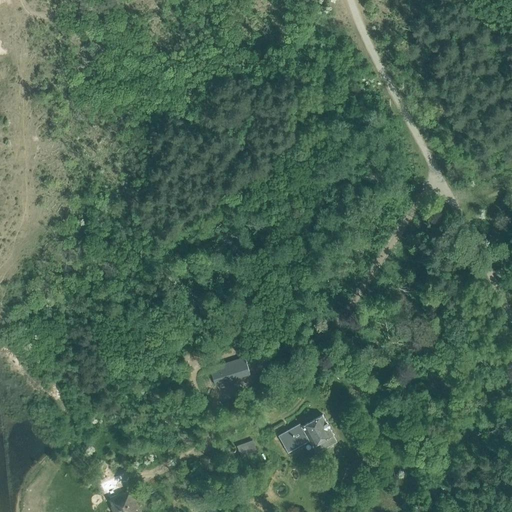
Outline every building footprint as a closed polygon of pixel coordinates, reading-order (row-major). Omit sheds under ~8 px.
[(249,374),(244,358),(216,366),(209,368),(214,385),(249,374)] [(310,440),(317,453),(336,441),(322,415),(301,427),(300,424),(278,436),(287,452),(310,440)] [(104,488),(108,496),(128,488),(124,479),(104,488)] [(431,498),(439,494),(435,484),(427,488),(431,498)] [(140,511),(131,489),(108,500),(113,511),(140,511)]
